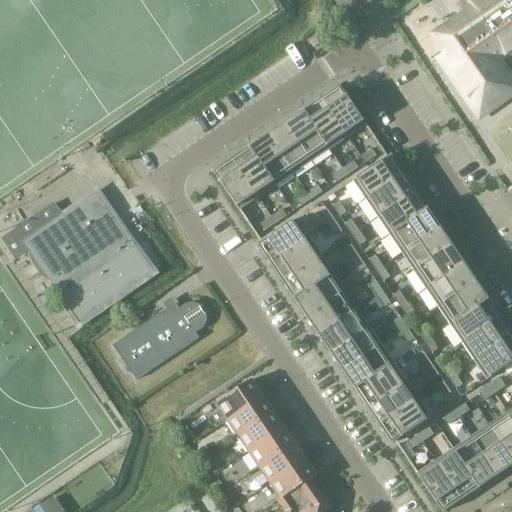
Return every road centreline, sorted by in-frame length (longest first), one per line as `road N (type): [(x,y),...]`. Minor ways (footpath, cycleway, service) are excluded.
road 1 (residential): [(387,511),(172,195),(174,172)]
road 2 (residential): [(511,281),(358,51)]
road 3 (residential): [(174,172),(358,51)]
